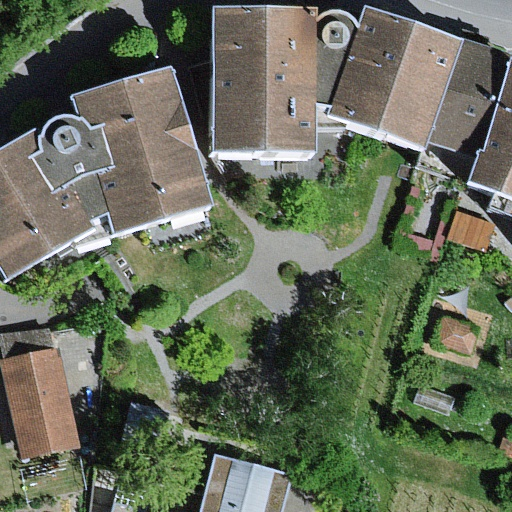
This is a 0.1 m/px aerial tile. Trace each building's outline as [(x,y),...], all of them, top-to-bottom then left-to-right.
[(296,7),(192,6),(189,149),(287,150),(289,101),(308,103),(303,114),(406,151),(448,39),(343,5),(336,25),(331,19),(326,14),(320,12),(315,11),(310,12),(305,13),(300,16),(295,20),(296,7)] [(445,181),(492,56),(448,39),(406,151),(401,164),(445,181)] [(511,75),(492,56),(445,181),(511,212),(511,75)] [(25,131),(0,146),(0,279),(79,235),(75,223),(94,215),(101,238),(198,208),(161,71),(60,100),(71,119),(61,120),(56,119),(51,118),(46,119),(40,121),(37,125),(32,130),(28,136),(25,131)] [(511,215),(501,232),(511,245),(511,215)] [(50,350),(0,360),(0,393),(14,458),(70,446),(50,350)] [(127,404),(118,441),(154,450),(163,413),(127,404)] [(219,459),(203,511),(281,511),(291,479),(219,459)]
